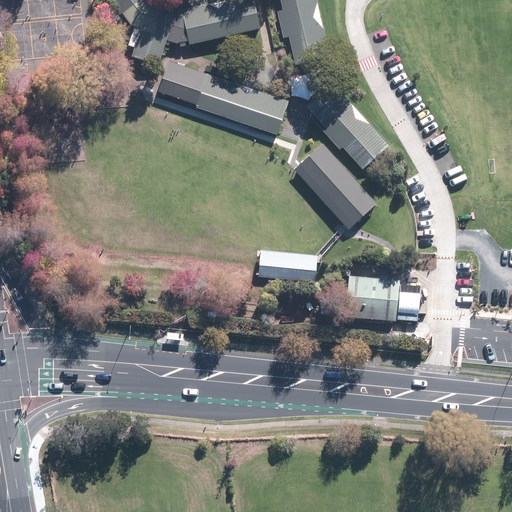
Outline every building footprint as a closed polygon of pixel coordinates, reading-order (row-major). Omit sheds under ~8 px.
[(136,47),(130,66),(157,74),(166,43),(170,45),(170,43),(168,42),(168,40),(178,44),(181,43),(181,46),(187,45),(186,41),(190,40),(191,44),(260,29),(263,29),(256,0),(226,0),(185,9),(157,0),(113,0),(132,25),(135,26),(129,45),(136,47)] [(281,0),(284,9),(278,11),(284,38),(290,35),(296,65),(331,57),(317,0),(281,0)] [(290,101),(170,60),(159,91),(198,105),(197,107),(278,135),(290,101)] [(335,80),(307,104),(327,128),(324,130),(341,150),(344,147),(364,169),(370,164),(391,145),(346,94),(335,80)] [(376,201),(324,142),(295,167),(348,226),(376,201)] [(258,275),(316,281),(318,254),(261,248),(258,275)] [(400,280),(350,275),(346,316),(397,320),(397,319),(397,313),(399,290),(400,284),(400,280)] [(420,292),(421,285),(400,284),(399,290),(420,292)] [(418,315),(420,292),(399,290),(397,313),(418,315)] [(480,328),(459,327),(458,337),(480,339),(480,328)]
